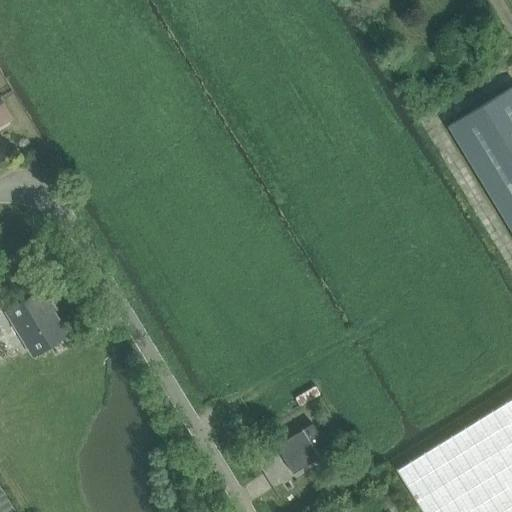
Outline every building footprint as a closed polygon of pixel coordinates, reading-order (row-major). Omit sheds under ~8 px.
[(511,86),(448,125),(511,229),(511,86)] [(0,124),(12,118),(0,97),(0,124)] [(35,356),(66,337),(47,307),(50,305),(42,290),(8,311),(35,356)] [(511,511),(511,396),(396,468),(423,511),(511,511)] [(292,472),(329,450),(313,423),(276,445),(292,472)] [(387,493),(377,500),(384,511),(394,505),(387,493)]
